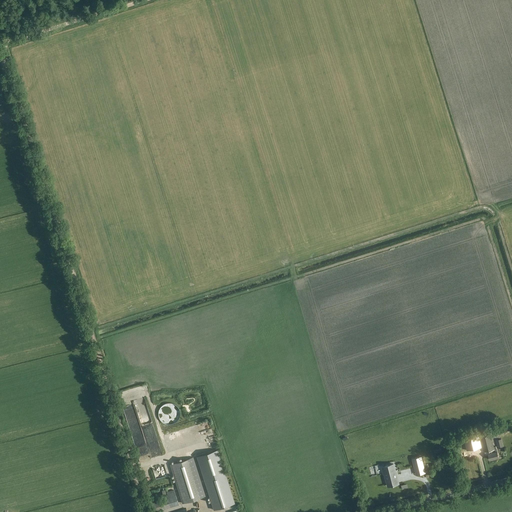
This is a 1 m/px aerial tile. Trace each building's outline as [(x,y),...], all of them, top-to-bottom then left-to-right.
[(140,385),(118,390),(121,402),(132,399),(141,434),(145,433),(146,437),(153,435),(140,385)] [(494,447),(490,433),(481,436),(482,440),(480,440),(479,436),(465,439),(467,450),(482,446),(481,442),(482,442),(484,452),(485,452),(486,455),(489,454),(490,459),(491,459),(491,460),(493,459),(496,458),(496,459),(498,458),(498,457),(499,457),(497,451),(496,446),(494,447)] [(150,457),(160,454),(155,437),(145,439),(150,457)] [(146,454),(145,443),(137,443),(138,455),(146,454)] [(426,472),(422,456),(413,459),(414,465),(416,465),(418,473),(426,472)] [(208,462),(212,468),(218,464),(214,458),(208,462)] [(200,498),(187,459),(170,464),(182,503),(200,498)] [(379,463),(373,464),(376,473),(382,472),(379,463)] [(385,473),(389,486),(398,483),(393,464),(384,466),(384,467),(385,467),(386,472),(385,473)] [(225,474),(204,480),(213,510),(235,503),(225,474)] [(155,511),(179,504),(174,490),(166,492),(168,497),(152,502),(155,511)]
